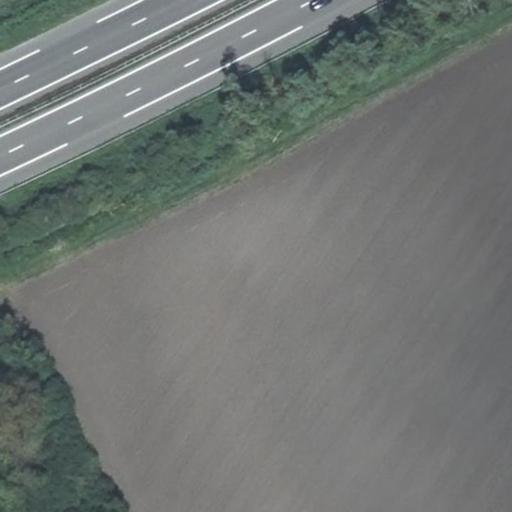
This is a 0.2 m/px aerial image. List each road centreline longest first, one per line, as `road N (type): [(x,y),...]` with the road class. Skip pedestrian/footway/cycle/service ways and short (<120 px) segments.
road 1 (motorway): [(0,156),(310,0)]
road 2 (motorway): [(181,0),(0,89)]
